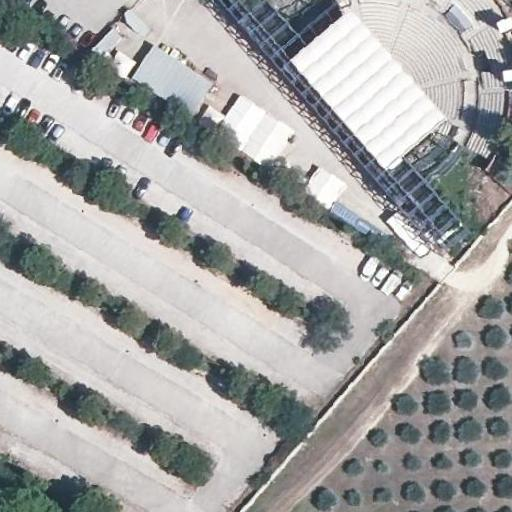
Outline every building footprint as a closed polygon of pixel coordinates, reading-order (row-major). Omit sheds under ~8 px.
[(254,18),(270,3),(267,0),(220,0),(444,257),(471,233),(450,210),(433,224),(254,18)] [(335,0),(360,57),(367,53),(388,55),(399,61),(406,68),(411,76),(414,85),(415,95),(414,104),(411,113),(497,173),(510,139),(511,125),(511,32),(491,2),(492,0),(335,0)] [(325,64),(270,3),(254,18),(433,224),(450,210),(397,148),(415,132),(342,48),(325,64)] [(128,10),(125,13),(126,23),(136,32),(145,32),(148,28),(128,10)] [(122,37),(113,28),(92,50),(101,59),(122,37)] [(213,81),(153,45),(131,82),(191,118),(213,81)] [(294,129),(240,94),(214,133),(268,169),(294,129)] [(346,185),(320,167),(302,193),(329,211),(346,185)]
